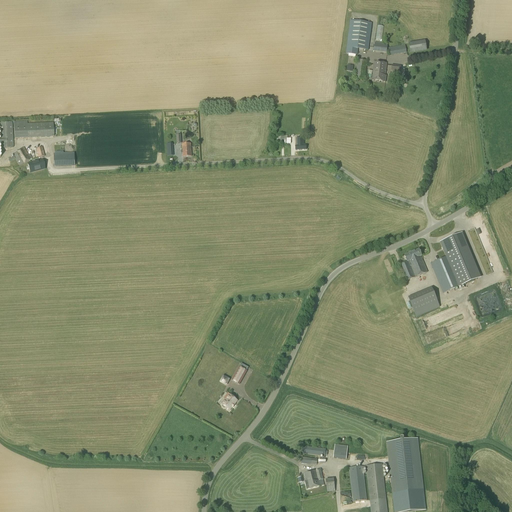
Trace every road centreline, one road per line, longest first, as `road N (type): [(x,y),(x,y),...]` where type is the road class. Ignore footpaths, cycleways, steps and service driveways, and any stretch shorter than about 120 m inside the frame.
road 1 (tertiary): [(204,511),(210,479),(273,396),(326,283),(434,227)]
road 2 (unclassified): [(423,204),(376,191),(315,159),(61,171)]
road 3 (unclassified): [(423,204),(449,109),(461,0)]
